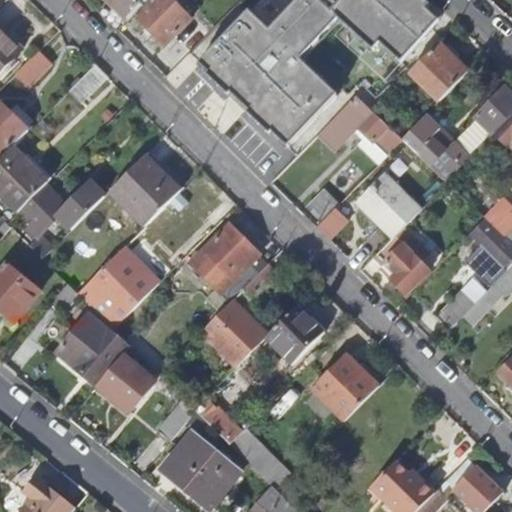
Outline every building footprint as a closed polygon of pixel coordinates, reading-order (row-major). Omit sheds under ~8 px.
[(105,0),(125,20),(140,5),(135,0),(105,0)] [(170,0),(152,0),(134,17),(164,46),(190,19),(170,0)] [(249,12),(200,66),(210,75),(208,77),(231,98),(232,96),(251,113),(249,115),(272,137),(274,135),(291,150),(340,96),(302,61),(339,20),(374,52),(381,45),(402,64),(440,22),(427,10),(431,6),(424,0),(298,0),(270,31),(249,12)] [(0,29),(0,72),(21,50),(0,29)] [(438,44),(411,73),(440,101),(468,72),(438,44)] [(37,53),(15,75),(28,88),(50,66),(37,53)] [(94,66),(68,93),(80,105),(107,79),(94,66)] [(479,111),(498,129),(511,114),(511,93),(509,91),(503,96),(498,91),(479,111)] [(232,96),(231,98),(249,115),(251,113),(232,96)] [(356,97),(318,135),(336,152),(354,133),(359,128),(388,155),(402,140),(373,113),(359,99),(356,97)] [(0,158),(26,132),(0,105),(0,158)] [(494,133),(511,149),(511,114),(498,129),(494,133)] [(405,139),(418,152),(417,154),(447,184),(461,169),(451,160),(446,165),(439,159),(454,143),(426,117),(405,139)] [(354,133),(383,160),(388,155),(359,128),(354,133)] [(0,197),(17,215),(46,186),(48,184),(13,149),(0,161),(0,197)] [(145,158),(109,193),(144,229),(180,192),(145,158)] [(358,204),(395,239),(420,213),(383,179),(358,204)] [(46,186),(17,215),(32,229),(26,235),(34,243),(29,248),(42,261),(53,250),(40,237),(59,218),(72,231),(101,201),(87,187),(67,207),(46,186)] [(324,192),(307,209),(322,224),(336,209),(339,206),(324,192)] [(322,224),(317,229),(329,240),(348,221),(336,209),(322,224)] [(482,248),(465,264),(491,289),(511,267),(511,244),(505,238),(487,220),(471,237),(482,248)] [(229,225),(190,265),(221,294),(223,293),(231,301),(240,293),(267,266),(257,256),(259,254),(229,225)] [(454,240),(436,258),(443,264),(460,246),(454,240)] [(397,274),(390,281),(406,296),(429,272),(421,265),(410,254),(403,246),(386,264),(397,274)] [(410,254),(421,265),(425,260),(415,249),(410,254)] [(101,290),(95,295),(113,313),(132,294),(115,277),(129,263),(119,254),(92,281),(101,290)] [(40,292),(7,265),(0,273),(0,312),(14,325),(40,292)] [(267,266),(240,293),(251,303),(277,276),(267,266)] [(67,285),(52,304),(63,312),(77,294),(67,285)] [(460,294),(436,317),(450,331),(473,307),(460,294)] [(200,334),(235,369),(264,340),(268,337),(231,301),(200,334)] [(268,337),(264,340),(292,367),(322,335),(295,309),(268,337)] [(90,318),(58,355),(96,387),(122,356),(128,348),(90,318)] [(312,390),(345,422),(379,388),(346,355),(312,390)] [(122,356),(96,387),(129,413),(154,383),(122,356)] [(511,362),(500,375),(511,386),(511,362)] [(194,410),(195,412),(230,446),(240,435),(204,401),(194,410)] [(182,402),(157,434),(169,443),(195,413),(182,402)] [(311,452),(334,429),(322,417),(299,440),(311,452)] [(240,471),(193,434),(164,470),(210,509),(240,471)] [(371,489),(394,511),(417,511),(419,510),(435,494),(417,476),(412,480),(395,464),(371,489)] [(458,468),(438,490),(445,498),(446,498),(453,490),(467,477),(458,468)] [(453,490),(476,511),(482,511),(502,494),(476,468),(467,477),(453,490)] [(30,497),(36,502),(29,509),(22,511),(74,511),(78,508),(43,480),(30,497)] [(431,511),(445,498),(438,490),(435,494),(419,510),(421,511),(431,511)] [(251,511),(280,511),(276,508),(264,497),(251,511)] [(276,508),(280,511),(297,511),(284,499),(276,508)]
